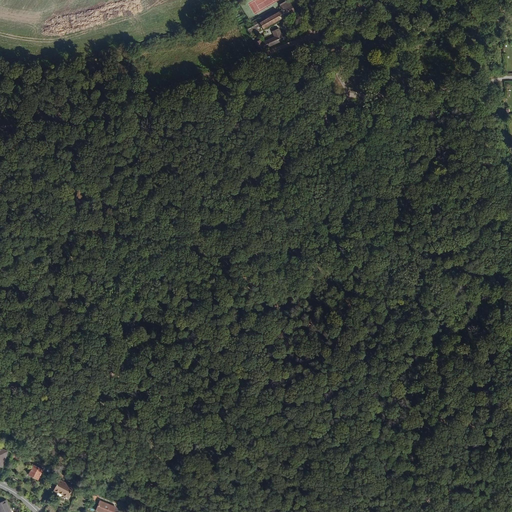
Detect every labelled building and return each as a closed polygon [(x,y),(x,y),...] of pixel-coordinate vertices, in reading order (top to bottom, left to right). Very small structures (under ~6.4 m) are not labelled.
[(296,12),(290,1),(243,25),(248,36),(296,12)] [(285,33),(282,27),(279,29),(276,24),(269,27),(271,33),(259,38),(257,33),(251,36),(256,46),(285,33)] [(0,466),(3,467),(8,452),(0,449),(0,466)] [(39,481),(44,471),(34,466),(29,476),(39,481)] [(10,484),(14,477),(8,474),(4,481),(10,484)] [(69,499),(75,488),(60,480),(54,491),(69,499)] [(11,511),(7,501),(0,503),(0,511),(11,511)] [(121,511),(122,511),(99,502),(95,511),(97,511),(121,511)]
